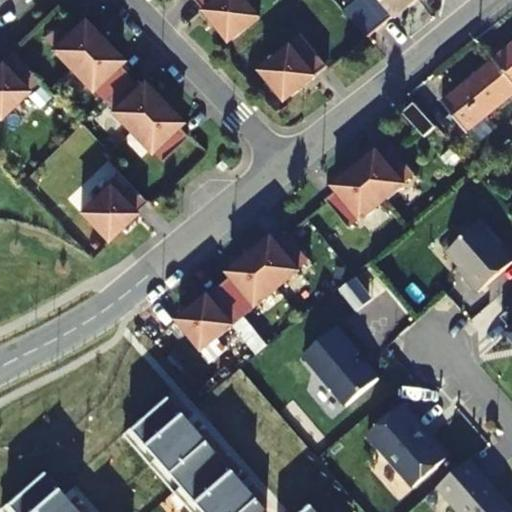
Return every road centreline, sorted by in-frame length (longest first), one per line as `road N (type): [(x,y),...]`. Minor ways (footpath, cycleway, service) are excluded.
road 1 (residential): [(0,365),(91,316),(286,166)]
road 2 (residential): [(286,166),(496,0)]
road 3 (residential): [(129,0),(286,166)]
